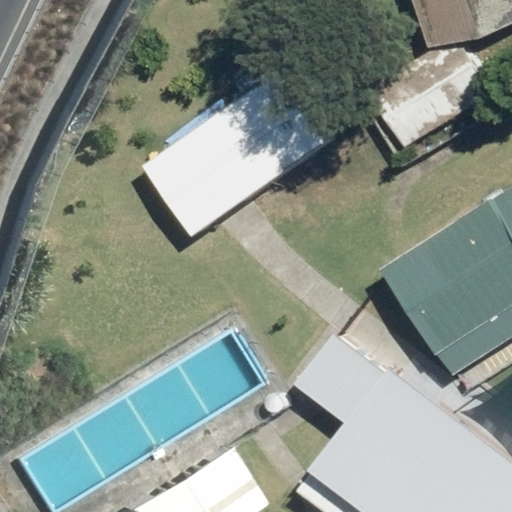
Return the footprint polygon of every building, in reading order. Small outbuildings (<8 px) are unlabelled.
[(511,0),(380,0),(403,78),(379,95),(412,148),(502,90),(474,45),(511,26),(511,0)] [(289,70),(155,167),(204,235),(338,138),(289,70)] [(455,348),(511,312),(511,189),(400,260),(455,348)] [(511,511),(511,452),(346,329),(306,383),(358,422),(308,489),(336,510),(334,511),(511,511)] [(232,511),(262,493),(232,447),(130,511),(232,511)]
